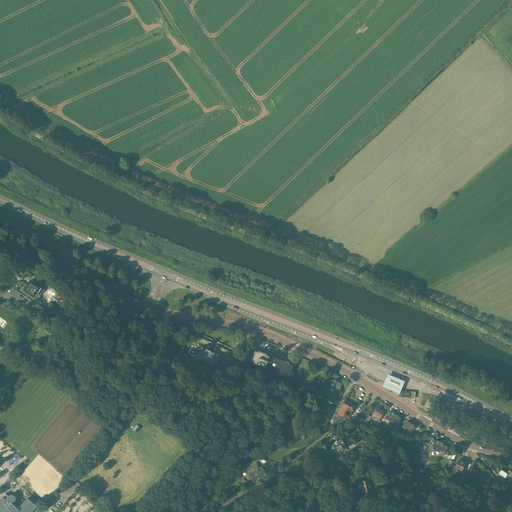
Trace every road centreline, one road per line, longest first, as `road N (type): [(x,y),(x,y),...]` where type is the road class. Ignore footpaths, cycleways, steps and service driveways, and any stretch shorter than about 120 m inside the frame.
road 1 (unclassified): [(0,112),(117,180),(511,345)]
road 2 (primary): [(511,420),(364,349),(168,271)]
road 3 (primary): [(169,279),(511,421)]
road 4 (tertiary): [(353,376),(255,329),(151,309)]
road 5 (residential): [(353,376),(326,431),(212,511)]
road 6 (primary): [(168,271),(0,197)]
road 7 (unclassified): [(151,309),(0,214)]
road 8 (primary): [(0,201),(159,275)]
road 9 (tertiary): [(469,445),(353,376)]
